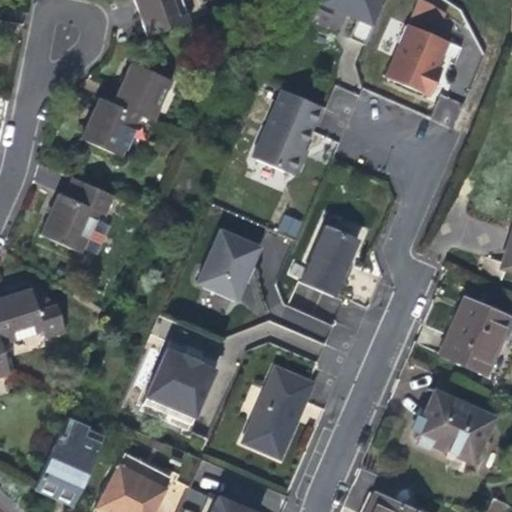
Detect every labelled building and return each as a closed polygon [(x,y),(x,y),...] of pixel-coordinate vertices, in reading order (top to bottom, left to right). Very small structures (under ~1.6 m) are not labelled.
[(147,35),(188,20),(180,0),(134,0),(140,17),(147,35)] [(349,39),(340,57),(355,64),(379,12),(352,0),(319,0),(310,22),(338,35),(349,39)] [(427,23),(436,5),(425,0),(418,0),(411,16),(427,23)] [(448,40),(407,23),(385,76),(430,95),(438,76),(433,74),(437,65),(448,40)] [(119,81),(111,101),(139,114),(153,120),(170,80),(128,62),(119,81)] [(442,67),(437,65),(433,74),(438,76),(442,67)] [(320,106),(281,89),(252,157),(291,174),(292,171),(298,169),(301,161),(299,155),(303,147),(307,137),(320,106)] [(334,89),(332,102),(353,105),(354,92),(334,89)] [(121,156),(139,114),(111,101),(97,95),(86,120),(78,137),(121,156)] [(452,128),(461,103),(439,95),(430,120),(452,128)] [(114,195),(70,174),(61,194),(56,192),(53,198),(39,231),(80,252),(99,211),(104,215),(114,195)] [(276,230),(295,237),(302,220),(283,213),(276,230)] [(511,271),(511,222),(510,230),(498,267),(511,271)] [(325,224),(300,280),(332,294),(341,274),(357,238),(325,224)] [(258,246),(218,228),(195,281),(235,298),(245,275),(258,246)] [(0,294),(0,341),(41,329),(43,336),(64,330),(56,304),(52,305),(51,302),(34,290),(30,291),(29,286),(7,293),(0,294)] [(134,337),(147,310),(118,296),(109,316),(105,324),(134,337)] [(485,374),(508,319),(461,299),(450,325),(438,353),(485,374)] [(161,316),(156,327),(162,330),(167,319),(161,316)] [(181,353),(166,345),(144,392),(191,414),(213,368),(198,361),(199,359),(190,355),(182,351),(181,353)] [(308,380),(274,365),(241,440),(279,456),(302,405),(305,398),(301,396),(308,380)] [(470,462),(490,418),(430,391),(420,415),(411,435),(470,462)] [(144,392),(141,398),(188,421),(191,414),(144,392)] [(54,495),(72,504),(102,435),(64,417),(34,484),(33,486),(54,495)] [(150,511),(170,476),(122,452),(93,507),(102,511),(150,511)] [(257,511),(258,511),(217,493),(208,511),(257,511)] [(408,511),(370,493),(361,511),(408,511)] [(503,511),(506,503),(490,498),(486,511),(503,511)]
